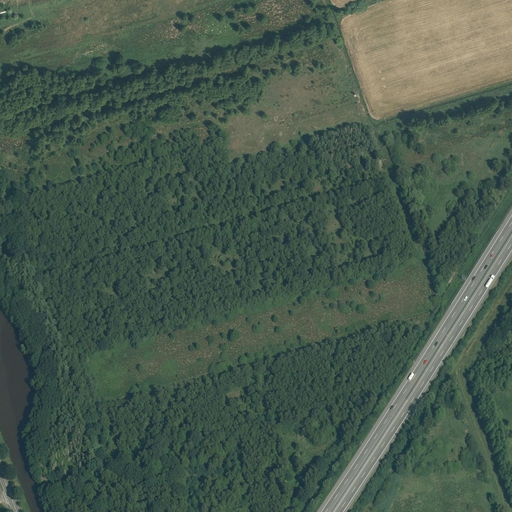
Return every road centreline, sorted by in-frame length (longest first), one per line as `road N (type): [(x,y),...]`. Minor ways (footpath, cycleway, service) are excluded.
road 1 (motorway): [(511,222),(327,511)]
road 2 (motorway): [(339,511),(511,243)]
road 3 (unclassified): [(0,281),(49,375),(40,459),(58,511)]
